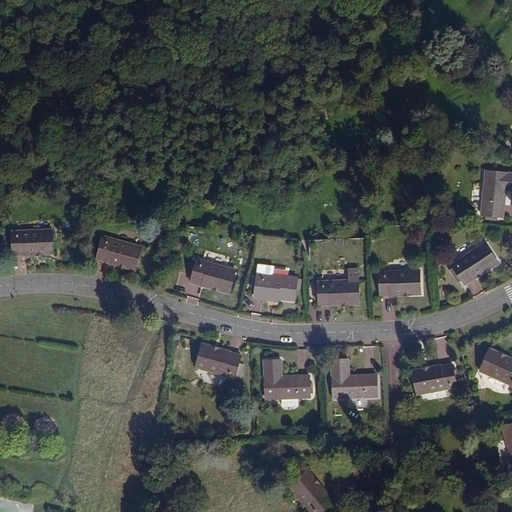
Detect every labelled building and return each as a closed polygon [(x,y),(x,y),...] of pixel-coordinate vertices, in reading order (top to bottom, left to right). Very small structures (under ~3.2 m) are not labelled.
[(497,220),(498,217),(503,217),(506,190),(511,190),(511,173),(486,171),(482,215),(486,216),(486,219),(497,220)] [(53,229),(12,230),(13,254),(53,253),(53,229)] [(141,246),(103,236),(97,258),(135,268),(141,246)] [(498,263),(485,243),(452,265),(465,285),(498,263)] [(230,292),(236,269),(197,259),(196,264),(193,263),(190,274),(193,275),(191,281),(230,292)] [(349,280),(358,280),(357,268),(348,269),(349,280)] [(420,270),(380,271),(380,295),(420,293),(420,270)] [(278,295),(277,299),(294,301),(297,278),(257,272),(255,292),(278,295)] [(182,273),(176,288),(198,297),(202,287),(189,282),(191,276),(182,273)] [(359,303),(358,280),(349,280),(318,281),(318,287),(315,288),(315,299),(318,299),(319,305),(359,303)] [(240,356),(203,345),(196,367),(234,378),(235,375),(238,364),(240,356)] [(511,360),(490,351),(481,371),(511,386),(511,360)] [(348,360),(331,361),(333,399),(377,397),(376,376),(349,377),(348,360)] [(281,362),(264,362),(266,399),(310,398),(310,394),(309,384),(309,377),(281,378),(281,362)] [(238,364),(235,375),(240,377),(243,365),(238,364)] [(452,365),(412,372),(417,395),(456,387),(455,380),(453,371),(452,365)] [(511,425),(502,428),(511,461),(511,425)] [(321,511),(333,502),(308,472),(290,487),(311,511),(321,511)]
